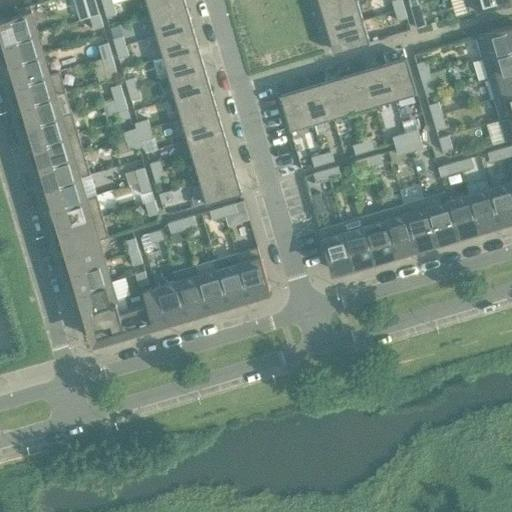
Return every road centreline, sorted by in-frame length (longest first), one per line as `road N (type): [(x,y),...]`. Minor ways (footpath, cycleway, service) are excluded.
road 1 (residential): [(307,311),(213,0)]
road 2 (residential): [(81,417),(318,346)]
road 3 (residential): [(307,311),(71,381)]
road 4 (residential): [(71,381),(0,147)]
road 5 (residential): [(511,251),(307,311)]
road 6 (residential): [(318,346),(511,289)]
